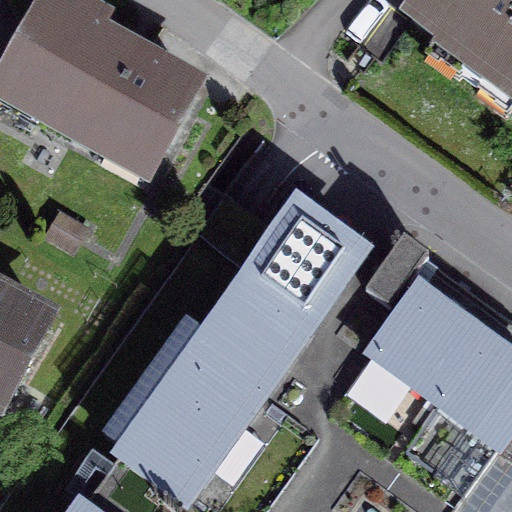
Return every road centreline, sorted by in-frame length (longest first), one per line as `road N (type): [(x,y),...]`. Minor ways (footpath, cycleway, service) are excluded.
road 1 (unknown): [(332,121),(251,189),(63,491)]
road 2 (residential): [(511,249),(161,0)]
